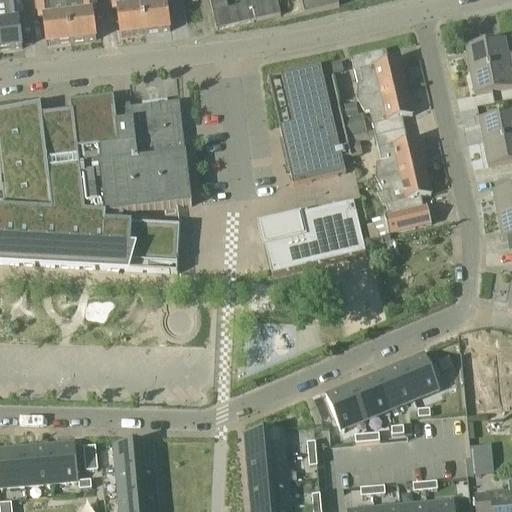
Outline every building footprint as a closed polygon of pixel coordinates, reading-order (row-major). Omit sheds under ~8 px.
[(20,0),(0,0),(0,52),(23,50),(20,22),(23,22),(20,0)] [(46,47),(71,44),(66,0),(36,0),(39,21),(43,20),(46,47)] [(97,41),(93,13),(97,13),(95,0),(66,0),(71,44),(97,41)] [(145,36),(142,9),(140,0),(110,0),(112,12),(117,11),(120,38),(145,36)] [(171,33),(168,5),(170,5),(169,0),(155,0),(156,7),(142,9),(145,36),(171,33)] [(336,0),(209,0),(212,13),(217,32),(280,17),(276,0),(300,0),(304,17),(339,9),(336,0)] [(469,73),(511,64),(511,56),(508,57),(505,41),(465,49),(469,73)] [(357,102),(405,90),(398,63),(389,65),(385,53),(365,58),(352,61),(355,73),(358,88),(357,102)] [(511,71),(511,64),(469,73),(474,97),(511,89),(511,78),(511,72),(511,71)] [(333,76),(343,73),(341,65),(331,67),(333,76)] [(342,160),(349,158),(347,148),(340,150),(320,68),(281,77),(292,126),(279,129),(293,187),(346,175),(342,160)] [(375,139),(404,132),(401,120),(411,117),(405,90),(357,102),(364,115),(369,114),(375,139)] [(0,211),(0,264),(169,274),(169,266),(171,266),(177,267),(179,231),(135,228),(136,213),(190,207),(185,158),(184,158),(178,105),(166,107),(166,103),(143,106),(143,107),(143,110),(132,111),(132,112),(114,114),(112,100),(71,105),(72,116),(41,119),(40,109),(0,113),(0,164),(6,212),(0,211)] [(483,145),(511,139),(511,114),(479,120),(483,145)] [(359,118),(343,122),(348,146),(368,141),(367,135),(362,117),(359,118)] [(375,181),(424,170),(417,143),(407,145),(404,132),(375,139),(381,165),(376,166),(375,181)] [(488,169),(511,164),(511,139),(483,145),(488,169)] [(351,160),(362,157),(359,144),(348,146),(351,160)] [(427,209),(423,210),(420,199),(430,197),(424,170),(375,181),(382,193),(389,192),(391,206),(385,207),(388,218),(384,219),(389,238),(389,237),(432,228),(427,209)] [(497,216),(511,213),(511,188),(493,192),(497,216)] [(272,277),(365,255),(353,204),(260,226),(272,277)] [(502,241),(511,238),(511,213),(497,216),(502,241)] [(367,229),(372,248),(377,247),(391,244),(389,237),(389,238),(381,239),(374,227),(367,229)] [(490,357),(490,334),(481,334),(481,358),(490,357)] [(414,402),(439,392),(424,358),(399,368),(414,402)] [(389,412),(414,402),(399,368),(375,377),(389,412)] [(467,372),(473,435),(511,432),(511,431),(506,371),(467,371),(467,372)] [(365,422),(389,412),(375,377),(351,387),(365,422)] [(339,432),(365,422),(351,387),(325,397),(339,432)] [(418,413),(418,421),(430,420),(430,412),(418,413)] [(391,430),(392,438),(404,437),(403,429),(391,430)] [(246,435),(250,462),(287,459),(284,431),(246,435)] [(367,445),(379,444),(378,436),(367,437),(367,445)] [(355,446),(367,445),(367,437),(355,438),(355,446)] [(113,446),(116,473),(154,470),(151,443),(113,446)] [(305,444),(307,456),(315,456),(313,444),(305,444)] [(47,449),(50,486),(78,483),(74,446),(47,449)] [(21,452),(24,489),(50,486),(47,449),(21,452)] [(83,450),(84,458),(96,457),(95,449),(83,450)] [(0,453),(0,491),(24,489),(21,452),(0,453)] [(315,456),(307,457),(308,469),(316,468),(315,456)] [(96,457),(84,458),(85,466),(97,465),(96,457)] [(250,462),(253,489),(290,485),(287,459),(250,462)] [(468,480),(480,479),(478,462),(471,462),(466,463),(468,480)] [(98,473),(97,465),(85,466),(86,474),(98,473)] [(116,473),(119,500),(156,496),(154,470),(116,473)] [(79,492),(91,491),(91,483),(78,484),(79,492)] [(253,489),(255,511),(282,511),(293,511),(290,485),(253,489)] [(424,486),(425,495),(437,493),(436,485),(424,486)] [(414,496),(425,495),(424,486),(413,488),(414,496)] [(371,492),(372,500),(384,499),(383,491),(371,492)] [(360,501),(372,500),(371,492),(360,493),(360,501)] [(511,511),(511,500),(511,501),(510,495),(474,499),(475,511),(511,511)] [(119,500),(120,511),(157,511),(156,496),(119,500)] [(312,497),(313,509),(321,508),(319,496),(312,497)] [(427,511),(454,511),(453,503),(427,506),(427,511)]
